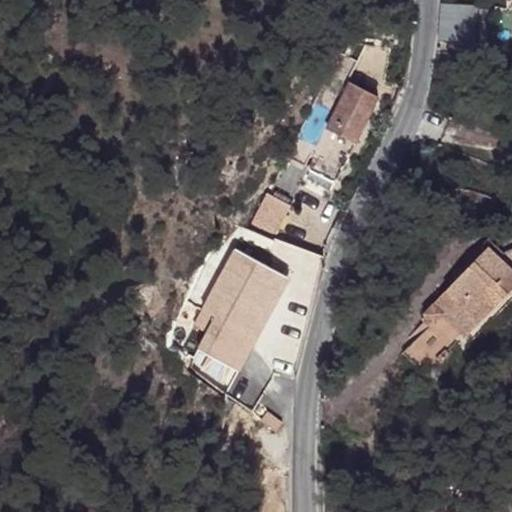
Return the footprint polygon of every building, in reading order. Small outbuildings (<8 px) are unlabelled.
[(476,6),(441,5),(440,40),(474,41),(476,6)] [(352,84),(309,169),(313,171),(336,182),(380,98),(352,84)] [(313,171),(309,169),(303,166),(299,175),(308,180),(313,171)] [(291,185),(276,178),(268,194),(282,202),(291,185)] [(255,219),(280,231),(292,206),(282,202),(268,194),(255,219)] [(495,243),(490,248),(501,257),(505,252),(495,243)] [(501,257),(490,248),(426,315),(436,324),(443,316),(466,337),(511,288),(511,248),(509,249),(505,252),(501,257)] [(157,287),(135,289),(137,317),(159,316),(157,287)]
